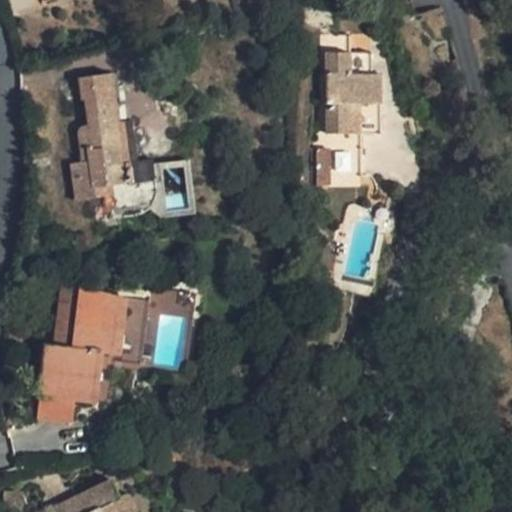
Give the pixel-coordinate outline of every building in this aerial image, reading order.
[(330,135),(330,137),(331,156),(331,174),(331,176),(363,176),(363,147),(351,147),(351,134),(363,134),(380,134),(381,75),(372,75),(372,54),(350,54),(350,37),(328,35),(327,135),(330,135)] [(80,133),(83,153),(89,152),(90,162),(85,163),(71,165),(81,224),(105,220),(101,197),(114,195),(113,186),(136,182),(133,162),(130,163),(123,122),(120,122),(112,74),(82,79),(85,101),(88,100),(92,127),(84,128),(82,129),(80,131),(80,133)] [(424,113),(414,116),(420,138),(433,134),(428,117),(424,113)] [(141,161),(135,120),(123,122),(130,163),(133,162),(136,182),(158,179),(154,159),(141,161)] [(363,147),(363,134),(351,134),(351,147),(363,147)] [(312,137),(312,174),(318,174),(319,156),(331,156),(330,137),(312,137)] [(319,156),(318,174),(331,174),(331,156),(319,156)] [(79,310),(79,301),(64,299),(63,308),(79,310)] [(103,305),(79,301),(79,310),(63,308),(57,346),(48,345),(41,396),(97,403),(103,352),(119,354),(124,313),(102,310),(103,305)] [(110,511),(107,504),(116,500),(107,483),(51,511),(46,511),(43,511),(110,511)] [(129,511),(122,497),(116,500),(107,504),(110,511),(129,511)]
